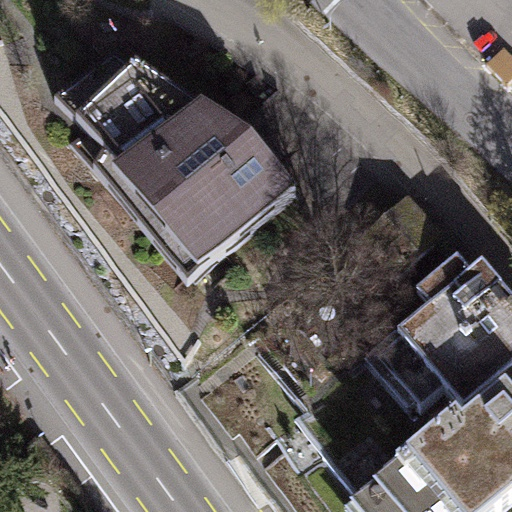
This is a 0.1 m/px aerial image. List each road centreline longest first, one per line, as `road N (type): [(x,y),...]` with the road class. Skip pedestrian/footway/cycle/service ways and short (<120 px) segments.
road 1 (primary): [(185,511),(0,258)]
road 2 (residential): [(338,0),(511,151)]
